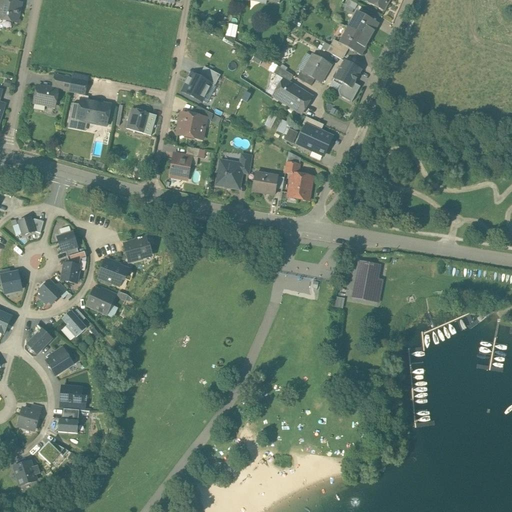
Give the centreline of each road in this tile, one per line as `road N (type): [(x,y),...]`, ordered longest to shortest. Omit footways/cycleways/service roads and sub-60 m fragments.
road 1 (residential): [(312,227),(408,0)]
road 2 (residential): [(312,227),(511,260)]
road 3 (residential): [(151,194),(188,0)]
road 4 (residential): [(23,314),(63,309),(90,275),(83,232),(52,209)]
road 5 (residential): [(151,194),(312,227)]
road 6 (residential): [(35,0),(4,154)]
road 7 (residential): [(0,457),(39,436),(50,402),(42,374),(11,350)]
